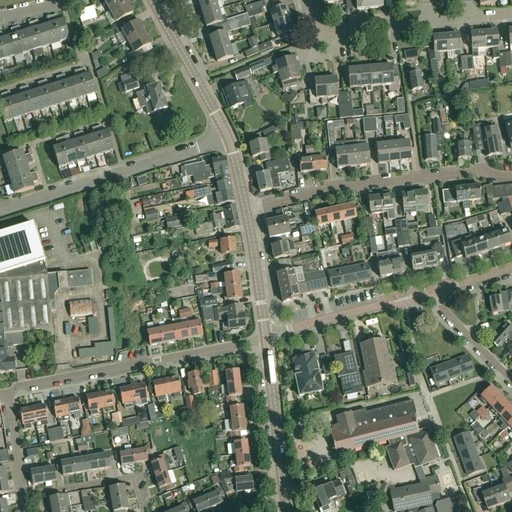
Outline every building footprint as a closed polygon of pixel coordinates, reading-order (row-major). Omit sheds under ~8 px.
[(106,0),(104,2),(110,12),(126,2),(125,0),(106,0)] [(202,15),(218,10),(216,3),(219,2),(218,0),(207,0),(198,3),(202,15)] [(355,0),(356,10),(370,9),(369,0),(355,0)] [(369,0),(370,9),(383,8),(382,0),(369,0)] [(126,2),(110,12),(116,22),(132,13),(126,2)] [(246,13),(260,9),(265,7),(263,2),(245,7),(246,13)] [(81,23),(96,19),(93,7),(78,11),(81,23)] [(270,12),(274,24),(290,20),(286,7),(270,12)] [(260,9),(246,13),(247,14),(248,19),(262,14),(260,9)] [(220,17),(218,10),(202,15),(206,28),(216,24),(217,27),(227,24),(225,16),(220,17)] [(235,24),(249,20),(248,19),(247,14),(233,18),(235,24)] [(51,17),(59,43),(69,40),(63,20),(58,22),(55,15),(51,17)] [(49,24),(44,26),(50,45),(59,43),(51,17),(47,18),(49,24)] [(250,24),(249,20),(235,24),(237,30),(250,26),(250,24)] [(290,20),(274,24),(278,37),(294,32),(290,20)] [(50,45),(44,26),(39,28),(37,21),(33,23),(41,48),(50,45)] [(122,32),(127,42),(128,42),(144,33),(138,22),(128,27),(125,22),(114,29),(118,35),(122,32)] [(32,51),(26,32),(21,33),(19,27),(18,23),(14,24),(15,28),(23,54),(32,51)] [(29,24),(31,30),(26,32),(32,51),(33,56),(43,53),(41,48),(33,23),(29,24)] [(23,54),(15,28),(10,30),(12,36),(7,38),(14,57),(23,54)] [(506,74),(506,67),(505,67),(504,53),(499,54),(498,48),(496,31),(484,33),(485,49),(492,49),(493,59),(499,59),(500,68),(501,74),(506,74)] [(1,33),(0,33),(0,46),(4,60),(14,57),(7,38),(3,39),(1,33)] [(123,65),(146,52),(144,49),(151,45),(144,33),(128,42),(133,52),(128,55),(128,56),(120,61),(123,65)] [(213,50),(229,45),(225,33),(209,38),(213,50)] [(485,57),(485,49),(484,33),(470,34),(472,56),(466,57),(468,71),(468,79),(474,78),(473,58),(485,57)] [(455,52),(455,56),(456,57),(458,57),(460,56),(460,52),(459,35),(446,36),(447,53),(455,52)] [(447,53),(446,36),(433,37),(434,46),(429,47),(428,38),(423,38),(424,49),(428,48),(430,61),(432,75),(438,74),(436,61),(439,60),(439,53),(447,53)] [(89,50),(97,46),(94,40),(87,44),(89,50)] [(259,53),(260,55),(273,50),(270,42),(257,47),(259,53)] [(233,58),(229,45),(213,50),(217,63),(233,58)] [(246,58),(259,53),(257,47),(244,53),(246,58)] [(416,50),(403,52),(404,54),(405,61),(418,58),(416,50)] [(93,62),(95,61),(102,57),(99,51),(91,56),(93,62)] [(278,74),(297,68),(294,57),(293,57),(292,54),(284,56),(279,59),(279,61),(275,62),(276,68),(271,69),(273,75),(278,74)] [(249,67),(252,73),(275,63),(272,57),(249,67)] [(391,66),(381,67),(383,86),(388,86),(389,92),(399,91),(398,73),(397,66),(392,67),(391,66)] [(383,86),(381,67),(370,68),(372,87),(383,86)] [(413,67),(407,68),(411,92),(423,90),(421,74),(414,75),(413,67)] [(104,68),(96,73),(98,80),(108,74),(104,68)] [(234,74),(237,81),(250,75),(247,68),(234,74)] [(300,79),(297,68),(278,74),(281,84),(283,90),(298,85),(296,80),(300,79)] [(361,88),(359,68),(347,69),(349,89),(354,89),(355,93),(361,92),(360,88),(361,88)] [(371,87),(372,87),(370,68),(359,68),(361,88),(366,88),(367,93),(372,92),(371,87)] [(78,71),(87,97),(96,94),(90,74),(85,76),(83,69),(78,71)] [(87,97),(78,71),(74,72),(76,79),(71,80),(77,100),(87,97)] [(77,100),(71,80),(66,82),(64,75),(60,77),(68,103),(77,100)] [(126,93),(137,89),(138,89),(135,79),(132,80),(131,76),(124,79),(126,82),(123,83),(126,93)] [(68,103),(60,77),(56,78),(58,84),(53,86),(59,106),(68,103)] [(336,78),(325,79),(327,98),(338,97),(336,78)] [(327,98),(325,79),(314,80),(315,90),(309,91),(310,105),(316,104),(316,99),(321,99),(321,105),(327,104),(327,98)] [(59,106),(53,86),(48,88),(46,81),(42,82),(50,109),(50,108),(52,113),(60,111),(59,106)] [(50,109),(42,82),(37,84),(40,90),(35,92),(41,111),(50,109)] [(223,91),(230,109),(253,100),(246,82),(223,91)] [(145,92),(136,95),(140,110),(145,108),(147,115),(152,114),(167,109),(159,85),(144,90),(145,92)] [(41,111),(35,92),(30,93),(28,87),(23,88),(32,114),(41,111)] [(32,114),(23,88),(19,90),(21,96),(16,98),(22,117),(32,114)] [(282,98),(287,103),(290,105),(297,95),(293,91),(289,97),(285,94),(282,98)] [(22,117),(16,98),(11,99),(9,92),(5,94),(13,120),(22,117)] [(13,120),(5,94),(1,95),(3,102),(0,102),(0,110),(4,123),(13,120)] [(322,118),(332,117),(331,107),(321,107),(322,118)] [(404,130),(410,129),(408,115),(402,116),(404,130)] [(292,118),(294,128),(307,127),(306,120),(298,121),(298,117),(292,118)] [(434,134),(441,133),(440,123),(433,124),(434,134)] [(442,135),(454,133),(452,123),(441,124),(442,135)] [(483,141),(486,157),(502,154),(498,129),(482,131),(481,125),(472,126),(475,142),(483,141)] [(96,128),(104,154),(114,151),(108,131),(103,133),(100,126),(96,128)] [(276,126),(265,131),(262,133),(265,138),(278,131),(276,126)] [(104,154),(96,128),(92,129),(94,136),(89,137),(95,157),(104,154)] [(95,157),(89,137),(84,139),(82,132),(78,134),(86,160),(95,157)] [(86,160),(78,134),(74,135),(76,142),(71,143),(77,163),(86,160)] [(460,144),(455,144),(456,159),(471,158),(470,143),(467,144),(467,135),(460,135),(460,144)] [(397,138),(397,143),(398,142),(400,162),(411,161),(409,141),(408,141),(408,137),(397,138)] [(437,160),(436,145),(435,137),(428,137),(429,146),(423,146),(424,161),(437,160)] [(64,138),(59,139),(68,166),(77,163),(71,143),(66,145),(64,138)] [(68,166),(59,139),(55,141),(57,147),(52,149),(58,169),(68,166)] [(398,142),(397,143),(392,143),(391,139),(386,140),(387,144),(389,163),(400,162),(398,142)] [(249,145),(252,158),(259,156),(261,163),(270,160),(269,154),(268,154),(266,141),(249,145)] [(357,147),(359,167),(370,166),(368,146),(367,146),(367,141),(357,142),(357,147)] [(349,168),(346,149),(345,142),(334,143),(335,150),(337,169),(349,168)] [(378,165),(389,163),(387,144),(376,145),(378,165)] [(359,167),(357,147),(346,149),(349,168),(359,167)] [(5,167),(31,159),(30,155),(24,157),(22,151),(2,157),(5,167)] [(325,157),(312,159),(313,172),(326,170),(325,157)] [(227,169),(225,158),(211,161),(212,166),(205,167),(204,163),(184,167),(185,172),(187,178),(214,172),(227,169)] [(33,163),(31,159),(5,167),(8,176),(28,170),(26,165),(33,163)] [(313,172),(312,159),(299,160),(300,173),(313,172)] [(267,173),(256,175),(259,192),(271,190),(280,188),(277,175),(284,173),(281,160),(265,164),(267,173)] [(214,172),(187,178),(188,179),(193,178),(194,184),(208,181),(208,179),(215,178),(216,182),(229,179),(227,169),(214,172)] [(11,185),(37,177),(36,173),(29,175),(28,170),(8,176),(11,185)] [(38,181),(37,177),(11,185),(14,195),(34,189),(32,183),(38,181)] [(212,196),(232,192),(230,181),(217,184),(218,188),(210,190),(210,188),(193,191),(195,200),(212,196)] [(479,186),(467,187),(468,202),(480,200),(479,186)] [(494,200),(492,187),(492,186),(486,186),(487,198),(490,198),(491,203),(494,202),(493,200),(494,200)] [(468,202),(467,187),(455,189),(455,190),(442,191),(443,204),(456,203),(462,202),(463,210),(469,210),(468,202)] [(492,187),(494,200),(495,200),(495,199),(501,198),(499,187),(492,187)] [(234,203),(232,192),(212,196),(214,206),(234,203)] [(426,192),(414,193),(416,207),(428,206),(426,192)] [(416,207),(414,193),(402,194),(403,209),(404,209),(404,213),(416,212),(416,207)] [(393,196),(380,197),(382,211),(382,214),(387,213),(388,221),(395,220),(395,212),(394,210),(393,196)] [(382,211),(380,197),(368,199),(370,215),(382,214),(382,211)] [(506,198),(502,200),(502,202),(506,214),(511,212),(511,211),(508,200),(508,201),(507,197),(506,198)] [(500,216),(506,214),(502,202),(496,205),(500,216)] [(340,209),(343,222),(356,219),(353,206),(340,209)] [(229,216),(237,214),(235,207),(222,209),(223,213),(215,215),(215,214),(209,215),(211,223),(230,219),(229,216)] [(327,211),(330,224),(343,222),(340,209),(327,211)] [(159,218),(157,211),(144,214),(146,221),(159,218)] [(317,227),(330,224),(327,211),(315,214),(317,227)] [(230,219),(211,223),(203,224),(195,226),(196,236),(205,235),(205,229),(207,229),(208,231),(218,229),(218,226),(221,226),(222,226),(226,225),(227,230),(240,227),(237,214),(229,216),(230,219)] [(482,215),(476,217),(479,223),(484,221),(484,220),(490,218),(488,214),(482,216),(482,215)] [(167,230),(187,226),(185,216),(165,220),(167,230)] [(286,218),(266,222),(270,239),(289,235),(287,225),(295,224),(294,216),(286,218)] [(430,229),(436,228),(434,216),(428,216),(430,229)] [(479,223),(476,217),(465,221),(467,227),(479,223)] [(367,226),(369,239),(375,238),(378,238),(377,233),(374,233),(372,218),(366,219),(367,226)] [(0,342),(4,342),(6,343),(6,347),(25,345),(24,333),(42,331),(43,337),(53,337),(51,312),(55,312),(55,296),(59,290),(92,287),(91,271),(47,275),(43,262),(45,261),(33,224),(0,234),(0,342)] [(301,236),(315,233),(313,226),(300,229),(301,236)] [(500,248),(495,234),(493,230),(482,234),(488,252),(500,248)] [(507,230),(495,234),(500,248),(511,244),(507,230)] [(316,240),(315,233),(301,236),(303,243),(316,240)] [(482,234),(471,238),(477,256),(488,252),(482,234)] [(477,256),(471,238),(470,237),(459,241),(451,243),(456,259),(464,256),(465,259),(477,256)] [(375,238),(369,239),(371,254),(377,254),(375,238)] [(334,239),(323,242),(325,249),(336,247),(334,239)] [(220,241),(221,247),(222,255),(235,254),(234,240),(220,241)] [(271,247),(274,260),(289,257),(289,258),(297,256),(296,250),(294,251),(292,243),(287,244),(271,247)] [(427,248),(421,249),(425,269),(437,266),(434,254),(442,253),(440,243),(435,244),(432,249),(429,249),(427,248)] [(413,271),(425,269),(421,249),(408,252),(410,257),(413,271)] [(392,276),(389,258),(388,253),(376,255),(378,264),(377,264),(380,278),(392,276)] [(280,289),(325,279),(319,254),(291,260),(294,271),(280,274),(277,274),(280,289)] [(400,256),(389,258),(392,276),(404,273),(401,259),(400,256)] [(219,265),(221,272),(233,269),(231,262),(219,265)] [(354,267),(357,282),(370,280),(367,265),(354,267)] [(341,270),(344,285),(357,282),(354,267),(341,270)] [(344,285),(341,270),(328,273),(331,288),(344,285)] [(211,290),(215,290),(240,286),(238,274),(224,276),(220,276),(222,284),(210,285),(211,290)] [(325,279),(280,289),(283,303),(299,300),(299,296),(327,290),(325,279)] [(227,301),(241,299),(240,286),(215,290),(216,295),(223,294),(224,301),(227,300),(227,301)] [(198,292),(201,308),(218,306),(217,299),(204,301),(203,291),(198,292)] [(501,298),(491,300),(493,315),(509,312),(508,305),(508,304),(511,303),(511,291),(508,292),(508,293),(500,294),(501,298)] [(176,341),(189,339),(185,322),(187,321),(185,310),(183,311),(182,300),(169,303),(169,309),(179,308),(180,311),(178,312),(180,323),(173,324),(174,327),(173,328),(176,341)] [(96,317),(94,301),(72,304),(75,320),(96,317)] [(176,341),(173,328),(172,328),(172,324),(164,326),(162,314),(161,310),(160,304),(156,305),(157,316),(158,315),(160,327),(159,327),(163,344),(176,341)] [(227,319),(229,330),(245,328),(244,315),(243,315),(242,306),(226,309),(221,309),(213,309),(215,323),(222,322),(222,320),(227,319)] [(185,322),(189,339),(202,336),(198,319),(191,320),(191,318),(189,309),(188,310),(185,310),(187,321),(185,322)] [(158,315),(157,316),(152,317),(154,328),(147,329),(147,333),(150,346),(163,344),(159,327),(160,327),(158,315)] [(511,329),(507,325),(491,342),(499,349),(508,339),(511,342),(511,329)] [(368,343),(360,345),(366,372),(364,372),(367,388),(395,383),(393,370),(390,371),(384,340),(376,342),(375,337),(367,339),(368,343)] [(4,342),(0,342),(0,373),(6,373),(6,372),(14,371),(13,361),(5,361),(4,342)] [(311,354),(295,357),(295,359),(292,360),(295,376),(294,376),(298,398),(323,393),(318,369),(319,369),(317,361),(316,361),(315,355),(312,356),(311,354)] [(360,390),(363,389),(360,373),(356,374),(352,354),(334,357),(338,378),(340,378),(344,397),(360,393),(360,390)] [(468,357),(455,361),(461,376),(473,371),(468,357)] [(448,380),(461,376),(455,361),(443,366),(448,380)] [(330,366),(322,368),(324,376),(332,375),(330,366)] [(435,385),(448,380),(443,366),(430,370),(435,385)] [(226,374),(227,385),(240,384),(238,371),(230,372),(230,368),(222,369),(223,374),(226,374)] [(209,387),(218,386),(216,372),(208,373),(209,387)] [(189,390),(192,389),(193,397),(199,396),(204,395),(202,387),(199,373),(187,376),(189,383),(187,383),(189,390)] [(167,388),(168,396),(173,395),(174,399),(181,398),(180,393),(181,393),(178,377),(165,380),(167,388)] [(169,400),(168,396),(167,388),(165,380),(152,383),(155,398),(157,398),(158,402),(164,401),(165,404),(170,403),(169,400)] [(132,387),(135,402),(140,401),(141,406),(147,405),(146,400),(147,399),(144,384),(132,387)] [(240,384),(227,385),(228,397),(226,397),(226,403),(235,402),(235,397),(241,396),(240,384)] [(135,402),(132,387),(119,390),(122,405),(124,404),(125,410),(131,408),(130,403),(135,402)] [(502,398),(493,388),(482,398),(483,398),(480,400),(486,406),(488,403),(492,408),(502,398)] [(111,392),(98,394),(101,409),(107,408),(108,413),(114,412),(113,407),(114,407),(111,392)] [(101,409),(98,394),(86,397),(89,412),(91,412),(91,417),(98,415),(97,410),(101,409)] [(188,415),(194,414),(196,414),(192,397),(185,399),(188,415)] [(78,398),(65,401),(68,416),(74,415),(74,420),(81,419),(80,414),(81,414),(78,398)] [(501,417),(511,408),(502,398),(492,408),(494,410),(492,412),(498,418),(500,416),(501,417)] [(68,416),(65,401),(53,404),(56,419),(57,418),(58,423),(60,423),(61,428),(71,426),(68,416)] [(334,430),(330,431),(331,437),(336,455),(388,441),(389,444),(390,447),(385,449),(394,472),(408,467),(413,465),(414,469),(420,467),(438,460),(428,433),(427,433),(426,429),(418,431),(414,416),(416,416),(413,401),(366,413),(365,410),(336,417),(338,425),(333,427),(334,430)] [(231,421),(244,419),(242,407),(236,408),(235,402),(226,403),(227,409),(230,409),(231,421)] [(35,423),(36,428),(47,426),(47,421),(48,420),(45,405),(32,408),(35,423)] [(153,405),(147,406),(150,421),(156,420),(153,405)] [(30,424),(35,423),(32,408),(19,411),(22,426),(24,425),(25,430),(31,429),(30,424)] [(483,408),(477,413),(481,417),(486,412),(483,408)] [(510,427),(511,425),(511,408),(501,417),(501,418),(499,420),(504,425),(501,428),(505,432),(505,431),(510,427)] [(157,420),(167,418),(166,411),(158,412),(156,416),(157,420)] [(490,416),(486,412),(481,417),(485,421),(490,416)] [(122,423),(121,418),(120,414),(120,413),(112,415),(114,425),(122,423)] [(124,428),(133,427),(131,419),(123,421),(124,428)] [(230,433),(231,439),(240,438),(240,436),(246,436),(245,432),(244,419),(231,421),(233,433),(230,433)] [(478,422),(472,427),(475,430),(481,425),(478,422)] [(92,425),(88,426),(89,430),(90,434),(94,434),(101,433),(100,426),(93,427),(92,425)] [(54,430),(56,442),(64,441),(61,428),(54,430)] [(77,439),(74,429),(67,431),(70,441),(77,439)] [(50,444),(56,442),(54,430),(47,431),(50,444)] [(118,430),(111,431),(112,438),(120,437),(118,430)] [(486,440),(491,435),(487,431),(482,435),(486,440)] [(503,441),(509,435),(505,431),(505,432),(499,437),(503,441)] [(459,451),(474,446),(469,433),(455,439),(459,451)] [(240,443),(240,438),(231,439),(231,444),(234,445),(235,456),(248,455),(246,442),(240,443)] [(145,450),(132,452),(134,464),(147,462),(146,456),(151,455),(150,446),(144,447),(145,450)] [(459,451),(464,464),(478,458),(474,446),(459,451)] [(29,465),(34,464),(32,457),(40,456),(39,448),(27,451),(29,465)] [(181,452),(180,448),(170,451),(173,460),(180,458),(181,452)] [(134,464),(132,452),(119,454),(119,451),(114,452),(116,461),(120,460),(121,466),(134,464)] [(96,457),(98,470),(110,468),(109,462),(113,461),(112,454),(108,454),(108,455),(96,457)] [(248,455),(235,456),(237,468),(234,468),(235,473),(243,473),(243,468),(249,467),(248,455)] [(170,472),(164,456),(152,459),(153,463),(151,464),(155,477),(167,473),(170,472)] [(96,457),(84,459),(86,472),(98,470),(96,457)] [(483,471),(478,458),(464,464),(469,476),(483,471)] [(86,472),(84,459),(72,461),(75,474),(86,472)] [(63,476),(75,474),(72,461),(60,463),(60,462),(56,463),(57,471),(62,471),(63,476)] [(394,488),(389,489),(394,511),(455,511),(451,499),(440,503),(438,493),(439,493),(437,477),(425,479),(420,467),(414,469),(419,481),(420,485),(395,491),(394,488)] [(54,468),(42,470),(44,483),(56,481),(54,468)] [(44,483),(42,470),(30,472),(32,485),(44,483)] [(339,474),(342,481),(346,479),(349,485),(347,487),(350,497),(358,493),(348,470),(339,474)] [(167,473),(155,477),(159,490),(161,489),(165,488),(166,491),(166,492),(175,489),(173,484),(170,485),(167,473)] [(211,479),(214,486),(220,483),(217,476),(211,479)] [(236,489),(236,493),(253,491),(251,478),(236,480),(235,476),(220,478),(220,481),(225,494),(231,492),(230,490),(236,489)] [(494,490),(500,506),(511,502),(508,494),(511,492),(511,484),(510,478),(503,480),(505,487),(494,490)] [(330,501),(344,495),(338,482),(312,493),(319,510),(320,509),(320,511),(328,511),(335,510),(330,501)] [(382,485),(375,482),(373,489),(379,492),(382,485)] [(386,495),(390,486),(383,483),(379,492),(386,495)] [(112,500),(125,498),(123,486),(110,488),(112,500)] [(205,497),(210,509),(222,503),(220,498),(223,496),(220,488),(215,490),(216,492),(205,497)] [(485,499),(489,510),(500,506),(494,490),(483,495),(481,489),(474,491),(478,502),(485,499)] [(50,499),(52,511),(70,507),(70,505),(68,495),(50,499)] [(196,511),(202,511),(210,509),(205,497),(193,503),(192,500),(187,502),(191,510),(195,508),(196,511)] [(127,511),(125,498),(112,500),(113,511),(124,511),(125,511),(127,511)] [(171,511),(187,511),(189,511),(185,503),(181,505),(182,507),(171,511)]
